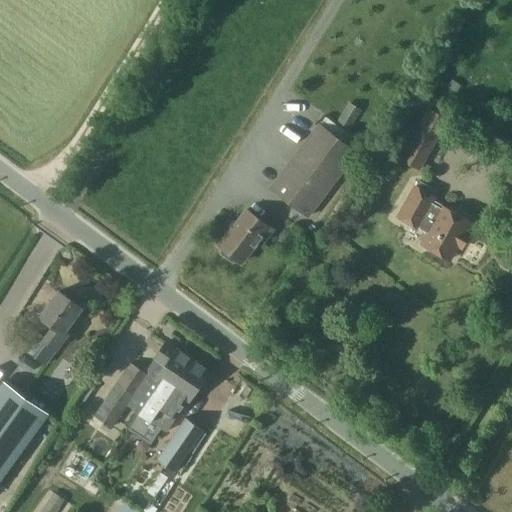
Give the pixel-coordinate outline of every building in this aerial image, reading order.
[(349,128),(361,110),(349,102),(338,120),(349,128)] [(420,168),(448,120),(430,110),(402,158),(420,168)] [(309,213),(357,149),(321,122),(273,186),(309,213)] [(419,180),(416,186),(432,195),(436,190),(419,180)] [(449,260),(471,222),(433,201),(435,197),(415,186),(397,217),(427,234),(421,244),(449,260)] [(266,239),(273,230),(246,210),(219,245),(221,247),(220,251),(234,262),(238,260),(242,263),(262,236),(266,239)] [(37,331),(24,349),(46,365),(53,355),(62,343),(57,340),(80,308),(58,292),(35,323),(48,332),(45,337),(37,331)] [(168,362),(135,410),(139,413),(151,421),(193,359),(166,342),(158,355),(168,362)] [(126,404),(135,410),(168,362),(158,355),(146,371),(148,372),(126,404)] [(193,359),(151,421),(159,427),(164,430),(186,398),(189,400),(209,370),(206,368),(206,364),(200,360),(196,362),(193,359)] [(126,404),(148,372),(146,371),(131,361),(94,414),(111,425),(126,404)] [(0,477),(46,412),(1,379),(0,381),(0,477)] [(151,421),(139,413),(128,427),(149,442),(159,427),(151,421)] [(185,417),(156,458),(175,471),(204,430),(185,417)] [(54,511),(63,500),(54,493),(40,511),(54,511)]
